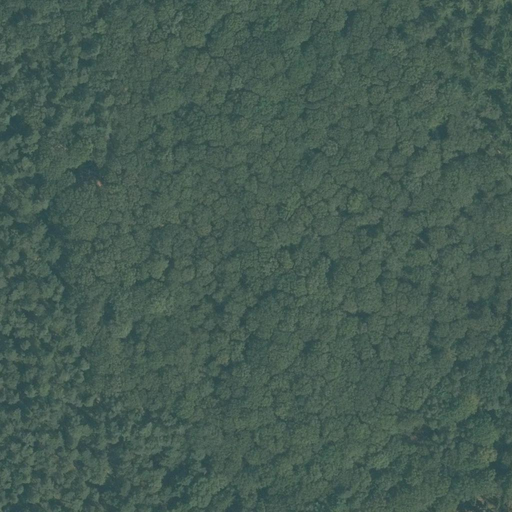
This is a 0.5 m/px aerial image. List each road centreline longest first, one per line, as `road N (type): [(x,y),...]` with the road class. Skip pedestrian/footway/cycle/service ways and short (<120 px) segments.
road 1 (track): [(7,1),(113,473)]
road 2 (track): [(76,299),(415,0)]
road 3 (track): [(358,465),(440,371),(511,312)]
road 4 (track): [(417,0),(511,177)]
road 5 (track): [(511,379),(358,465)]
